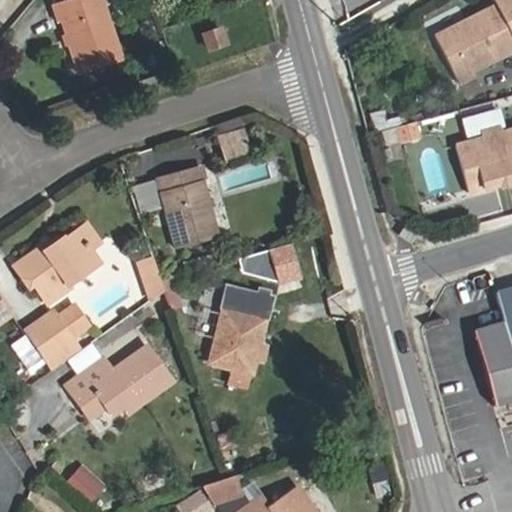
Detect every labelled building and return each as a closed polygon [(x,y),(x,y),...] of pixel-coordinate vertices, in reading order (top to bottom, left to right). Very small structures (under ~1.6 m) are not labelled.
[(119,64),(99,0),(73,0),(57,4),(65,31),(70,45),(79,75),(119,64)] [(511,0),(499,0),(504,12),(455,35),(442,41),(463,90),(481,82),(477,74),(494,67),(495,70),(511,62),(511,0)] [(228,44),(222,27),(201,34),(207,50),(228,44)] [(59,33),(63,46),(70,45),(65,31),(59,33)] [(138,96),(157,89),(153,74),(133,80),(138,96)] [(387,147),(421,138),(416,122),(382,131),(387,147)] [(220,154),(246,148),(241,126),(214,133),(220,154)] [(511,132),(494,134),(494,141),(467,145),(474,191),(511,185),(511,132)] [(204,183),(199,166),(191,169),(197,185),(204,183)] [(197,185),(191,169),(150,182),(158,209),(170,252),(215,239),(205,208),(202,201),(197,185)] [(129,188),(137,215),(158,209),(150,182),(129,188)] [(211,206),(209,199),(202,201),(205,208),(211,206)] [(42,252),(38,245),(9,264),(24,286),(31,287),(44,305),(68,290),(66,283),(98,262),(88,247),(96,241),(83,221),(55,239),(58,242),(42,252)] [(55,239),(51,234),(38,245),(42,252),(58,242),(55,239)] [(511,288),(498,292),(506,322),(476,331),(497,405),(511,400),(511,288)] [(52,310),(25,328),(46,358),(73,339),(70,334),(85,323),(73,303),(55,315),(52,310)] [(263,342),(268,318),(218,305),(214,320),(217,324),(207,360),(255,373),(258,363),(264,362),(268,345),(263,342)] [(198,332),(211,334),(214,310),(201,308),(198,332)] [(51,366),(78,347),(73,339),(46,358),(51,366)] [(98,362),(59,391),(71,409),(88,398),(100,416),(104,422),(115,414),(133,401),(139,409),(170,388),(143,350),(106,375),(98,362)] [(71,409),(82,426),(100,416),(88,398),(71,409)] [(115,414),(121,423),(139,409),(133,401),(115,414)] [(95,498),(107,480),(79,462),(67,480),(95,498)] [(270,503),(263,492),(233,511),(318,511),(299,484),(270,503)] [(180,511),(207,511),(213,508),(197,486),(174,503),(180,511)]
